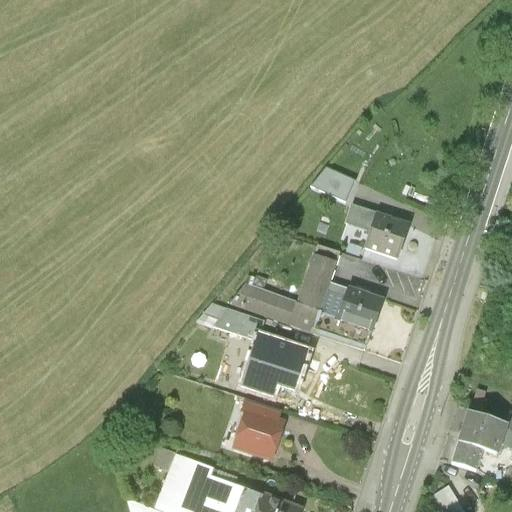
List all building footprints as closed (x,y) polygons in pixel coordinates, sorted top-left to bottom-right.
[(352,178),(366,157),(357,151),(342,172),(352,178)] [(380,208),(368,245),(399,255),(411,218),(380,208)] [(338,251),(315,244),(298,292),(274,282),(279,270),(257,263),(232,291),(314,319),(320,301),(338,251)] [(368,335),(382,290),(348,279),(340,307),(320,301),(314,319),(368,335)] [(297,373),(308,340),(259,324),(242,376),(273,386),(280,367),(297,373)] [(511,408),(471,396),(454,450),(480,458),(487,436),(511,444),(511,408)] [(286,411),(237,397),(226,438),(275,451),(286,411)] [(176,456),(153,511),(235,511),(244,492),(212,479),(215,472),(176,456)] [(468,511),(456,485),(436,494),(444,511),(468,511)] [(297,511),(299,507),(256,495),(251,511),(297,511)]
